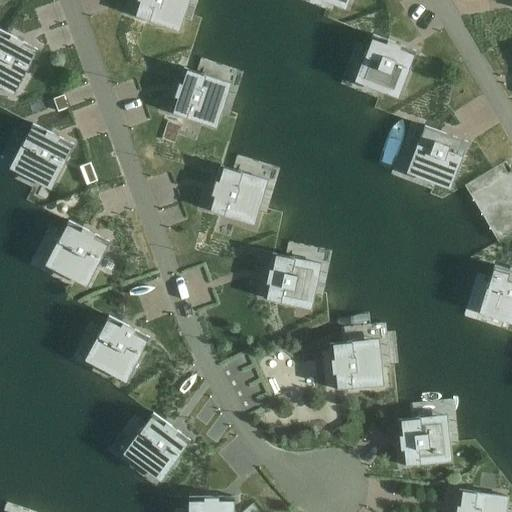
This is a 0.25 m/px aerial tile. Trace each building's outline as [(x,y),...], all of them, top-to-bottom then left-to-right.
[(136,0),(132,14),(146,19),(145,19),(152,22),(153,21),(175,29),(184,0),(136,0)] [(0,81),(15,90),(37,49),(0,29),(0,81)] [(398,94),(415,51),(372,34),(368,45),(364,55),(367,56),(366,60),(359,78),(366,81),(398,94)] [(183,67),(169,111),(183,116),(190,119),(190,118),(213,125),(226,85),(207,78),(209,75),(202,73),(195,71),(185,68),(183,67)] [(23,148),(14,166),(21,169),(34,176),(52,185),(63,164),(64,164),(67,158),(66,157),(73,144),(32,123),(31,124),(27,133),(23,141),(22,141),(19,146),(23,148)] [(463,156),(462,155),(467,142),(424,125),(417,144),(416,144),(414,150),(418,151),(411,169),(418,172),(451,185),(459,162),(460,163),(463,156)] [(511,233),(511,172),(505,160),(464,185),(498,242),(511,233)] [(219,165),(206,209),(220,213),(220,214),(227,216),(227,215),(250,222),(263,181),(244,175),(245,172),(239,170),(233,169),(222,165),(219,165)] [(59,245),(50,263),(73,275),(88,282),(99,261),(103,255),(102,254),(109,241),(68,220),(62,231),(58,238),(55,243),(59,245)] [(272,252),(262,298),(277,301),(284,303),(284,302),(308,307),(316,265),(297,261),(298,257),(291,256),(285,255),(274,253),(272,252)] [(511,270),(493,265),(493,267),(489,278),(480,305),(499,311),(498,315),(504,317),(504,316),(511,319),(511,270)] [(127,378),(138,356),(139,357),(142,350),(149,337),(108,315),(102,326),(98,333),(95,338),(98,340),(89,357),(127,378)] [(349,341),(329,343),(333,389),(348,387),(348,388),(356,387),(355,387),(379,384),(375,341),(355,343),(355,340),(349,340),(349,341)] [(177,458),(181,452),(190,440),(153,412),(144,424),(140,429),(140,428),(136,433),(139,435),(128,451),(162,477),(176,458),(177,458)] [(443,417),(423,419),(423,415),(417,416),(410,417),(399,418),(397,418),(401,465),(416,463),(416,464),(424,463),(424,462),(447,459),(443,417)] [(480,491),(473,490),(473,491),(458,489),(455,511),(501,511),(504,495),(480,492),(480,491)] [(234,511),(234,496),(188,496),(188,507),(188,511),(234,511)]
